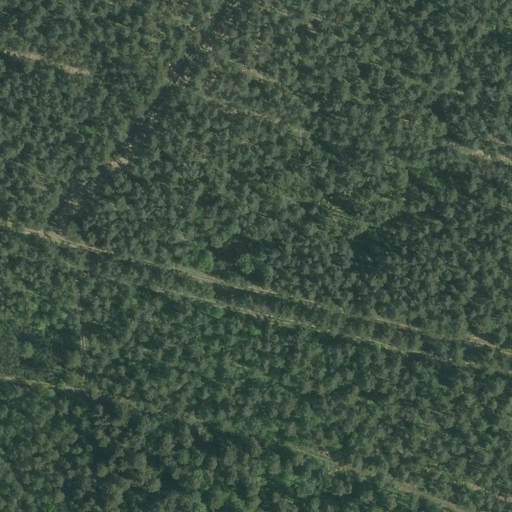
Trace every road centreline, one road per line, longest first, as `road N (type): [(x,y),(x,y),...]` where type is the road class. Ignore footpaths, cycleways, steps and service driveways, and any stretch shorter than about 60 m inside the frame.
road 1 (track): [(99,511),(77,288),(85,274),(511,374)]
road 2 (track): [(0,378),(111,396),(472,511)]
